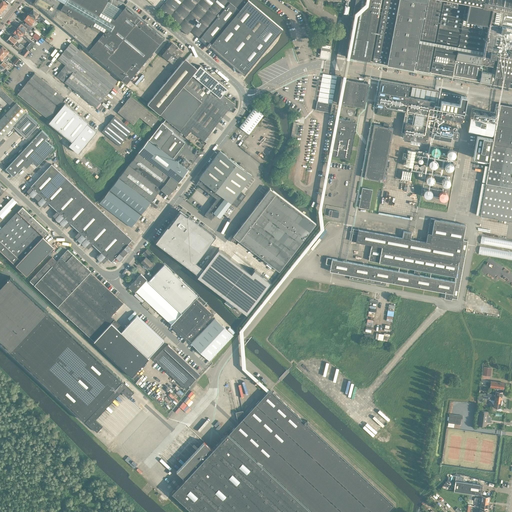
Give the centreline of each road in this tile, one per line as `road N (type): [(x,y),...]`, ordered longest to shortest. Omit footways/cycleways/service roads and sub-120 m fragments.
road 1 (unclassified): [(111,281),(240,112),(243,97)]
road 2 (unknown): [(175,198),(223,229),(253,194),(255,169),(219,139)]
road 3 (unclassified): [(0,174),(111,281)]
road 4 (unclassified): [(135,0),(243,97)]
road 5 (unclassified): [(215,376),(111,281)]
